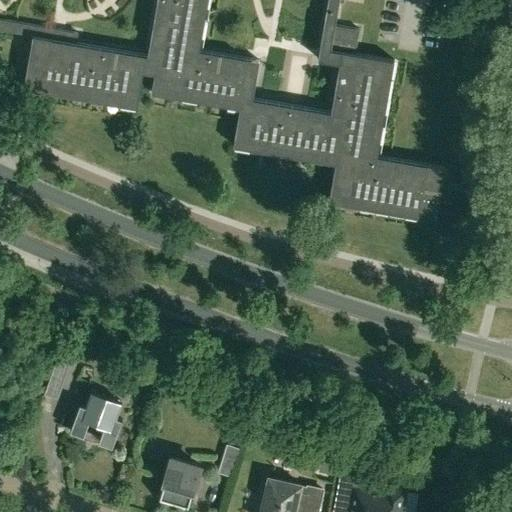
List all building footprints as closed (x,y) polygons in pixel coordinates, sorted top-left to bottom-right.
[(156,0),(148,53),(77,42),(78,32),(0,18),(0,29),(33,35),(23,87),(137,106),(143,70),(154,72),(152,90),(240,107),(234,144),(335,162),(328,200),(436,218),(445,166),(378,154),(394,59),(355,52),(359,28),(335,24),(339,0),(327,0),(318,57),(340,61),(331,110),(253,97),(259,58),(200,48),(208,0),(156,0)] [(43,390),(55,395),(68,361),(56,356),(43,390)] [(69,429),(82,434),(89,418),(104,423),(97,440),(111,445),(121,417),(115,415),(121,400),(90,389),(85,404),(79,402),(69,429)] [(217,470),(230,474),(238,445),(225,441),(217,470)] [(199,464),(170,455),(159,495),(187,503),(199,464)] [(318,475),(332,478),(334,467),(320,464),(318,475)] [(264,496),(260,511),(292,511),(293,511),(315,511),(321,488),(307,484),(306,486),(299,485),(299,483),(268,476),(267,483),(263,482),(260,495),(264,496)] [(400,511),(404,488),(385,485),(384,490),(352,485),(347,511),(400,511)]
